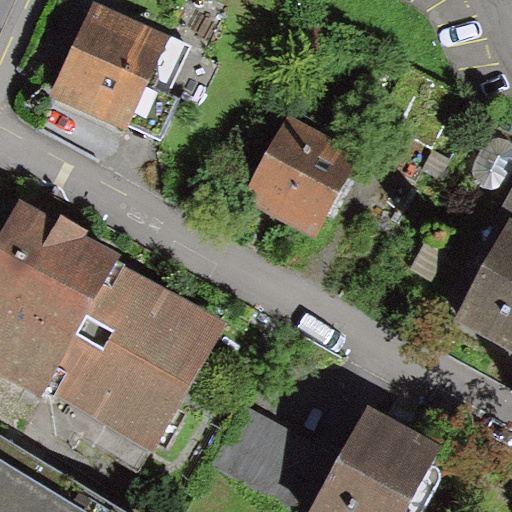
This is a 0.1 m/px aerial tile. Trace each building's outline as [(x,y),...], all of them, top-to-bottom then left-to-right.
[(166,44),(94,9),(51,98),(123,133),(166,44)] [(361,161),(288,124),(246,207),(319,244),(361,161)] [(511,196),(508,203),(497,225),(442,328),(510,364),(511,359),(511,196)] [(0,370),(42,396),(118,270),(4,202),(0,208),(0,370)] [(118,270),(42,396),(143,456),(219,331),(118,270)] [(250,425),(219,485),(272,511),(409,511),(438,457),(361,418),(335,469),(250,425)] [(0,511),(60,511),(0,479),(0,511)]
